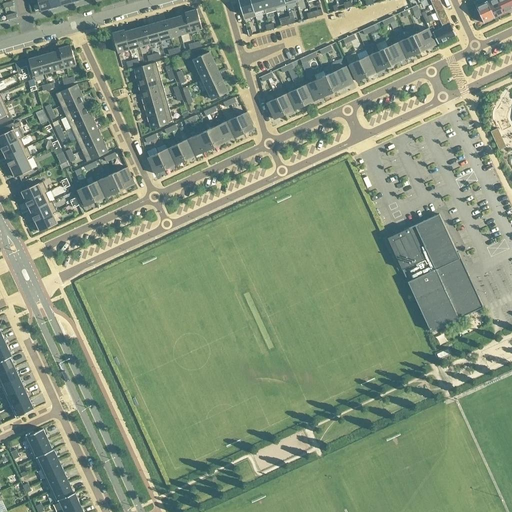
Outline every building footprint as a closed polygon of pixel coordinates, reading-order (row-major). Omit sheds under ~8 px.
[(35,12),(51,7),(49,0),(37,0),(38,3),(33,5),(35,12)] [(255,16),(254,12),(250,0),(238,0),(244,20),(255,16)] [(264,9),(261,0),(250,0),(254,12),(260,10),(264,9)] [(275,8),(273,0),(261,0),(264,9),(265,14),(272,12),(276,11),(276,8),(275,8)] [(286,5),(284,0),(273,0),(275,8),(276,8),(286,5)] [(423,0),(430,0),(436,12),(443,9),(439,0),(417,0),(419,2),(423,0)] [(494,19),(485,0),(477,0),(474,2),(484,23),(494,19)] [(504,14),(497,0),(485,0),(494,19),(504,14)] [(511,9),(511,5),(509,0),(497,0),(504,14),(511,9)] [(196,9),(185,12),(191,32),(202,29),(196,9)] [(432,32),(438,44),(456,36),(443,9),(436,12),(443,27),(432,32)] [(191,32),(185,12),(185,14),(176,17),(181,35),(191,32)] [(181,35),(176,17),(165,20),(170,38),(181,35)] [(170,38),(165,20),(155,23),(160,41),(170,38)] [(160,41),(155,23),(144,26),(149,44),(160,41)] [(149,44),(144,26),(134,29),(139,47),(149,44)] [(428,28),(418,33),(425,50),(436,45),(428,28)] [(139,47),(134,29),(124,32),(124,30),(123,30),(129,50),(139,47)] [(129,50),(123,30),(112,33),(118,53),(129,50)] [(425,50),(418,33),(408,37),(415,54),(425,50)] [(415,54),(408,37),(398,42),(406,59),(415,54)] [(406,59),(398,42),(388,46),(396,63),(406,59)] [(70,45),(59,48),(65,68),(76,65),(71,46),(70,45)] [(396,63),(388,46),(378,51),(386,68),(396,63)] [(65,68),(59,48),(59,50),(49,53),(55,71),(65,68)] [(386,68),(378,51),(369,55),(376,72),(386,68)] [(197,70),(214,62),(209,52),(193,59),(197,70)] [(55,71),(49,53),(39,56),(44,74),(55,71)] [(376,72),(369,55),(359,60),(366,77),(376,72)] [(44,74),(39,56),(28,59),(33,77),(44,74)] [(366,77),(359,60),(348,65),(356,81),(366,77)] [(134,76),(135,76),(136,76),(137,79),(136,80),(137,80),(137,81),(159,75),(156,62),(134,68),(136,75),(134,76)] [(202,79),(219,72),(214,62),(197,70),(202,79)] [(353,83),(346,66),(335,71),(343,88),(353,83)] [(343,88),(335,71),(326,75),(333,92),(343,88)] [(223,81),(219,72),(202,79),(206,89),(223,81)] [(163,86),(159,75),(137,81),(139,87),(138,87),(138,88),(139,88),(140,91),(139,92),(140,92),(140,93),(163,86)] [(333,92),(326,75),(316,80),(323,97),(333,92)] [(323,97),(316,80),(306,84),(314,101),(323,97)] [(228,92),(223,81),(206,89),(211,100),(228,92)] [(80,92),(81,91),(80,90),(79,91),(76,84),(55,94),(61,106),(82,96),(81,95),(82,95),(82,94),(81,95),(80,92)] [(314,101),(306,84),(296,89),(304,106),(314,101)] [(166,98),(163,86),(140,93),(142,99),(141,99),(141,100),(142,100),(143,103),(142,103),(143,104),(144,104),(144,105),(166,98)] [(304,106),(296,89),(286,93),(294,110),(304,106)] [(294,110),(286,93),(277,98),(284,115),(294,110)] [(88,106),(87,105),(86,106),(85,103),(86,102),(86,101),(85,102),(82,96),(61,106),(66,117),(87,107),(88,106)] [(169,110),(166,98),(144,105),(143,105),(143,106),(144,106),(145,109),(144,109),(144,110),(145,110),(147,116),(169,110)] [(284,115),(277,98),(266,103),(274,119),(284,115)] [(12,119),(4,104),(0,105),(0,124),(0,125),(12,119)] [(93,117),(92,116),(91,117),(90,114),(91,113),(90,113),(87,107),(66,117),(71,128),(92,118),(93,117)] [(55,117),(52,110),(47,112),(51,119),(55,117)] [(173,122),(169,110),(147,116),(147,117),(146,117),(147,118),(148,118),(148,121),(147,121),(148,122),(149,122),(151,129),(173,122)] [(246,112),(236,116),(244,133),(254,129),(246,112)] [(244,133),(236,116),(226,121),(234,138),(244,133)] [(95,123),(95,122),(94,123),(93,120),(94,119),(93,118),(92,119),(92,118),(71,128),(76,139),(97,129),(94,123),(95,123)] [(234,138),(226,121),(216,126),(224,142),(234,138)] [(502,132),(510,128),(507,121),(499,125),(502,132)] [(4,133),(0,135),(0,146),(0,148),(20,138),(18,139),(14,129),(16,128),(13,122),(2,128),(4,133)] [(62,132),(59,124),(54,127),(58,134),(62,132)] [(224,142),(216,126),(207,130),(214,147),(224,142)] [(81,150),(102,141),(100,135),(101,134),(100,133),(99,134),(98,131),(99,130),(98,130),(97,129),(76,139),(81,150)] [(214,147),(207,130),(197,135),(205,151),(214,147)] [(499,154),(506,151),(498,131),(491,134),(499,154)] [(205,151),(197,135),(187,139),(195,156),(205,151)] [(25,148),(20,138),(0,148),(5,157),(27,147),(25,148)] [(195,156),(187,139),(177,144),(185,160),(195,156)] [(106,145),(105,145),(104,145),(103,142),(104,142),(104,141),(103,141),(102,141),(81,150),(87,162),(108,152),(105,146),(106,145)] [(185,160),(177,144),(167,148),(175,165),(185,160)] [(9,167),(32,157),(27,147),(5,157),(9,167)] [(175,165),(167,148),(158,153),(165,169),(175,165)] [(165,169),(158,153),(147,157),(155,174),(165,169)] [(32,157),(9,167),(14,177),(32,169),(28,159),(32,157)] [(135,184),(127,167),(117,171),(125,188),(135,184)] [(125,188),(117,171),(107,176),(115,193),(125,188)] [(115,193),(107,176),(97,181),(105,197),(115,193)] [(25,202),(48,191),(43,181),(20,191),(25,202)] [(105,197),(97,181),(87,185),(95,202),(105,197)] [(95,202),(87,185),(77,190),(85,207),(95,202)] [(48,192),(48,191),(25,202),(30,212),(52,201),(50,202),(46,193),(48,192)] [(34,221),(57,211),(52,201),(30,212),(34,221)] [(57,212),(57,211),(34,221),(39,232),(57,223),(52,214),(57,212)] [(402,270),(430,331),(483,307),(477,295),(473,297),(456,260),(460,258),(458,252),(456,252),(439,214),(409,227),(424,259),(402,270)] [(398,233),(387,237),(402,270),(424,259),(409,227),(398,233)] [(481,310),(466,322),(471,328),(486,316),(481,310)] [(7,344),(0,347),(0,361),(12,356),(7,344)] [(449,354),(447,350),(440,353),(437,355),(439,359),(442,358),(449,354)] [(0,373),(14,367),(10,357),(12,356),(0,361),(0,373)] [(0,386),(19,378),(14,367),(0,373),(0,386)] [(19,378),(0,386),(1,386),(6,396),(24,388),(19,378)] [(10,407),(29,398),(24,388),(6,396),(10,407)] [(34,409),(29,398),(10,407),(15,418),(34,409)] [(48,439),(43,428),(34,433),(33,431),(26,434),(27,436),(24,437),(29,448),(48,439)] [(52,449),(48,439),(29,448),(34,458),(54,449),(53,449),(52,449)] [(59,460),(54,449),(34,458),(34,459),(35,458),(40,469),(59,460)] [(45,479),(64,471),(59,460),(40,469),(45,479)] [(50,490),(69,482),(64,471),(45,479),(50,490)] [(55,501),(75,492),(74,493),(69,482),(50,490),(55,501)] [(80,504),(75,492),(55,501),(56,502),(59,500),(64,511),(80,504)]
